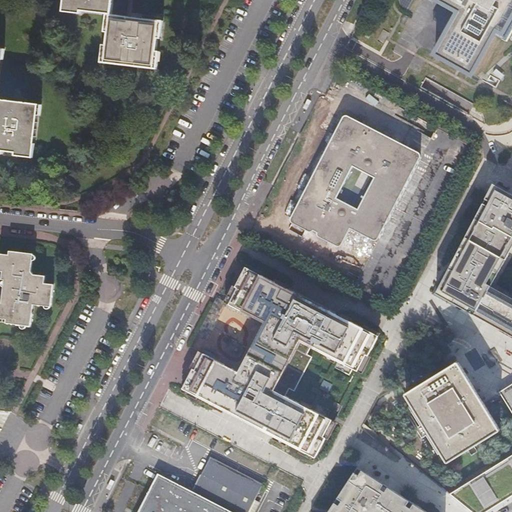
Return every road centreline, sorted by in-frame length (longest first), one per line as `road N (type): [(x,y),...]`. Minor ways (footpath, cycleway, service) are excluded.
road 1 (residential): [(181,254),(50,511)]
road 2 (residential): [(313,0),(181,254)]
road 3 (residential): [(225,234),(320,46)]
road 4 (residential): [(405,324),(225,234)]
road 5 (residential): [(326,474),(146,387)]
road 6 (residential): [(320,46),(490,139)]
road 7 (residential): [(0,219),(127,234),(181,254)]
road 8 (residential): [(490,163),(405,324)]
road 9 (residential): [(405,324),(326,474)]
road 10 (residential): [(81,511),(146,387)]
road 11 (residential): [(146,387),(208,268)]
